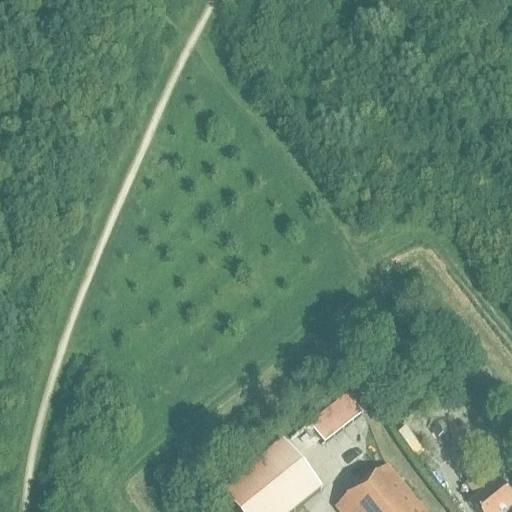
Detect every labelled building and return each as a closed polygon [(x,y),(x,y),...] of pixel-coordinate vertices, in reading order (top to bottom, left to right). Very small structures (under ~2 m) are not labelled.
[(310,426),(325,445),(361,417),(347,398),(310,426)] [(411,425),(402,430),(418,456),(427,450),(411,425)] [(219,495),(232,511),(293,511),(319,492),(280,444),(219,495)] [(335,509),(337,511),(421,511),(387,468),(335,509)] [(467,505),(472,511),(504,511),(511,506),(511,502),(495,481),(487,488),(477,475),(465,485),(475,498),(467,505)]
